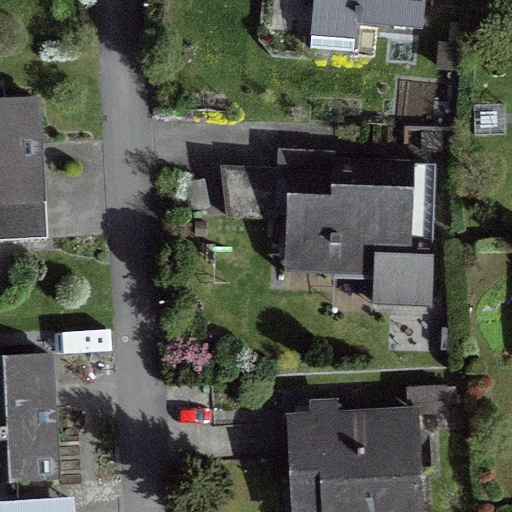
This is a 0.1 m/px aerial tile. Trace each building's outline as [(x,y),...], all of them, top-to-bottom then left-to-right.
[(350,53),(353,19),(419,25),(420,0),(312,0),(307,49),(350,53)] [(41,203),(37,203),(32,101),(0,102),(0,242),(43,241),(41,203)] [(329,180),(286,178),(283,259),(317,260),(316,266),(373,269),(371,306),(429,309),(431,244),(428,244),(431,169),(330,166),(329,180)] [(0,359),(0,464),(3,465),(4,484),(52,482),(49,409),(44,409),(41,360),(46,360),(46,357),(0,359)] [(406,410),(415,409),(442,408),(441,390),(405,392),(406,410)] [(419,511),(415,417),(285,424),(289,511),(419,511)]
